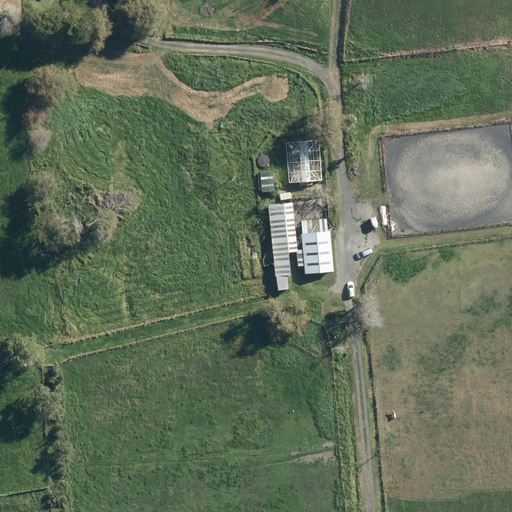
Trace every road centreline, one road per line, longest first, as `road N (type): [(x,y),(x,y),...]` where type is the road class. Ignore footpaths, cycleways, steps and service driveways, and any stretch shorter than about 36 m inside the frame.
road 1 (track): [(374,511),(360,454),(344,284),(335,89),(340,0)]
road 2 (track): [(0,367),(344,284)]
road 3 (track): [(103,0),(141,37),(180,51),(281,55),(319,66),(335,89)]
